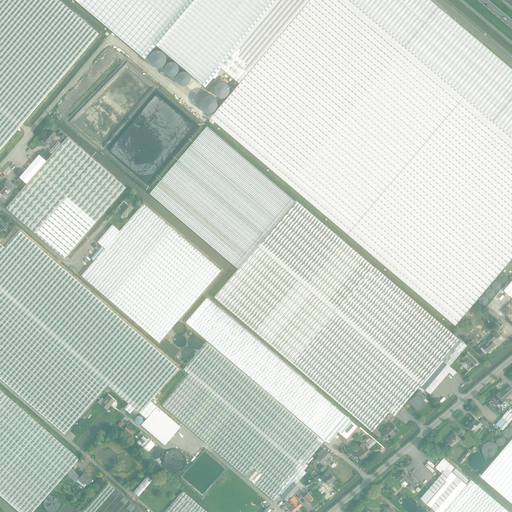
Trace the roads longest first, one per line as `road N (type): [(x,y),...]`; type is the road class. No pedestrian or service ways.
road 1 (unclassified): [(511,359),(332,511)]
road 2 (unclassified): [(0,207),(71,267),(105,225)]
